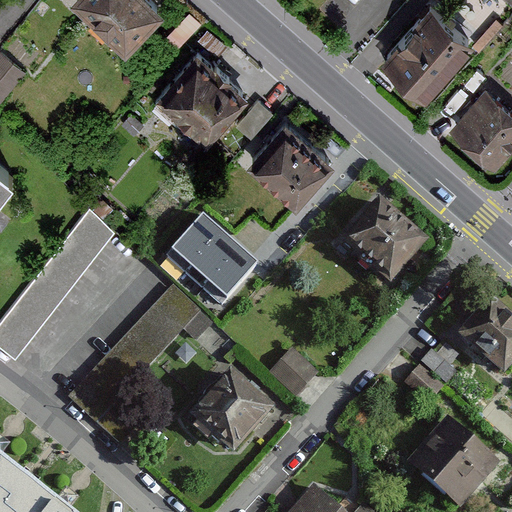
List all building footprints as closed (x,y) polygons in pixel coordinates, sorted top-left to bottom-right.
[(161,4),(156,0),(80,0),(124,42),(161,4)] [(424,91),(472,37),(431,0),(430,0),(382,54),(424,91)] [(245,91),(195,47),(156,92),(206,135),(245,91)] [(1,49),(0,49),(0,96),(24,69),(1,49)] [(450,125),(494,163),(511,142),(511,108),(485,85),(450,125)] [(252,125),(267,100),(256,94),(241,118),(252,125)] [(333,158),(285,117),(247,160),(294,202),(333,158)] [(0,186),(11,172),(0,163),(0,186)] [(425,241),(379,200),(342,241),(389,282),(425,241)] [(115,230),(90,206),(0,320),(0,345),(15,357),(115,230)] [(203,218),(173,252),(226,298),(256,264),(203,218)] [(210,322),(171,286),(69,397),(121,445),(142,423),(118,403),(183,328),(194,339),(210,322)] [(458,334),(503,375),(511,364),(511,317),(491,298),(458,334)] [(316,372),(291,349),(269,372),(294,395),(316,372)] [(441,386),(418,366),(403,384),(426,404),(441,386)] [(273,409),(230,370),(189,414),(232,453),(273,409)] [(444,424),(402,387),(363,431),(387,452),(394,445),(412,460),(444,424)] [(0,511),(2,511),(26,482),(18,475),(0,461),(0,511)] [(487,511),(498,501),(455,463),(423,499),(437,511),(487,511)] [(34,488),(26,482),(2,511),(66,511),(62,509),(56,504),(34,488)] [(340,511),(313,487),(290,511),(340,511)]
